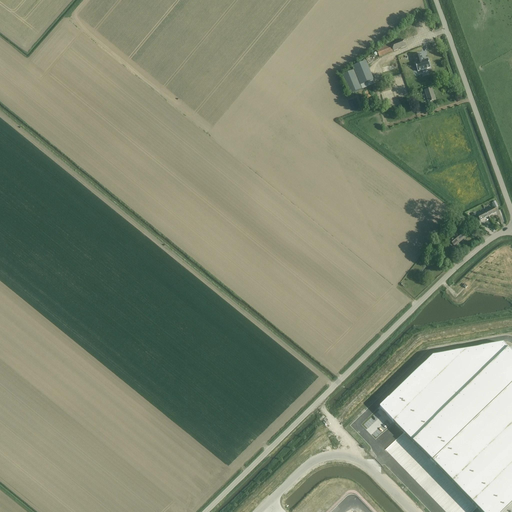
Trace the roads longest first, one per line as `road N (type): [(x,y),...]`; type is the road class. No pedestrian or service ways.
road 1 (unclassified): [(205,511),(449,273),(511,228)]
road 2 (unclassified): [(511,214),(435,0)]
road 3 (tertiary): [(258,511),(312,462),(338,455),(367,465),(413,511)]
